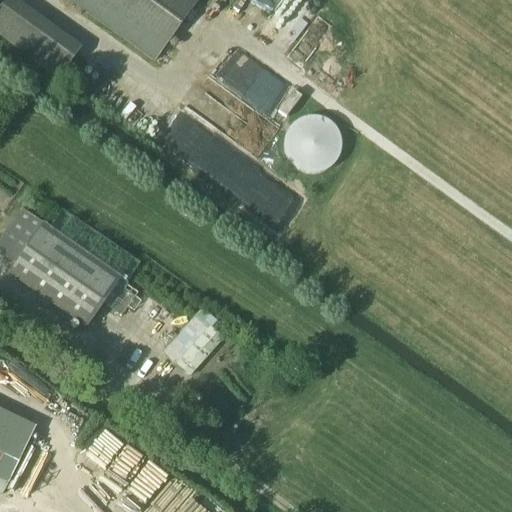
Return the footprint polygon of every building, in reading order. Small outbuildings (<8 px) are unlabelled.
[(0,0),(0,38),(58,80),(77,54),(1,0),(0,0)] [(67,0),(154,63),(199,0),(67,0)] [(272,40),(293,27),(288,17),(267,30),(272,40)] [(261,156),(279,127),(253,110),(246,121),(207,98),(215,85),(207,81),(189,112),(261,156)] [(138,129),(202,169),(217,146),(153,105),(138,129)] [(305,176),(315,176),(325,173),(332,166),(338,158),(340,148),(339,139),(334,129),(326,122),(316,118),(306,118),(296,122),(288,128),(283,137),(281,147),(283,157),(288,166),(296,172),(305,176)] [(120,280),(21,211),(2,239),(0,238),(0,256),(13,265),(7,275),(86,330),(120,280)] [(202,310),(162,355),(175,367),(189,379),(223,341),(211,330),(217,323),(202,310)] [(272,379),(284,390),(294,379),(282,368),(272,379)] [(0,412),(0,495),(1,496),(33,428),(0,412)]
